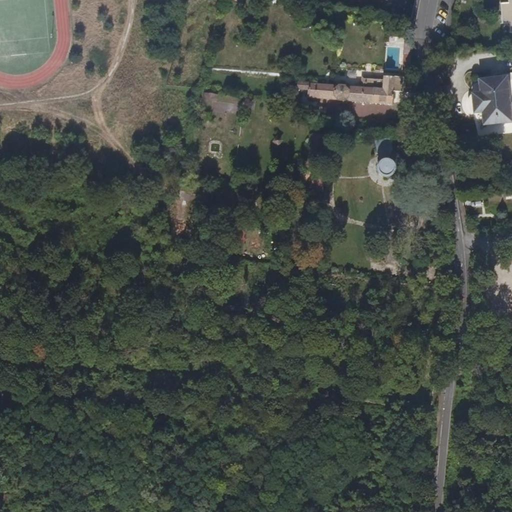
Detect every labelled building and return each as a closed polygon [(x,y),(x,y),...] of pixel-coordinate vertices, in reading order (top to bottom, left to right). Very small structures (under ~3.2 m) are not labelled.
[(511,32),(511,0),(507,0),(508,3),(501,4),(502,23),(509,23),(510,32),(511,32)] [(511,104),(510,105),(507,78),(478,80),(479,95),(474,96),(476,112),(481,112),(482,127),(511,124),(511,121),(511,104)] [(383,108),(384,96),(386,82),(376,80),(374,91),(328,87),(308,85),(306,99),(339,103),(383,108)] [(397,83),(386,82),(384,96),(395,97),(397,83)] [(216,102),(217,94),(203,93),(203,101),(216,102)] [(374,175),(376,177),(379,179),(382,179),(385,179),(387,177),(389,175),(391,172),(391,170),(390,167),(389,164),(387,162),(384,161),(381,161),(378,161),(375,163),(374,166),(373,169),(373,172),(374,175)]
